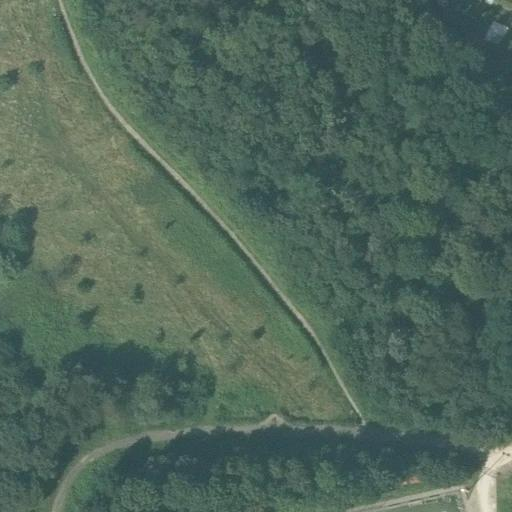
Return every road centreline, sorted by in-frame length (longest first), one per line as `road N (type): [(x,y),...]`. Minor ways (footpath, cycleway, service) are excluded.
road 1 (track): [(365,435),(293,306),(117,119),(60,0)]
road 2 (track): [(56,511),(87,458),(149,437),(316,431),(511,452)]
road 3 (track): [(511,177),(386,117),(340,83),(313,28),(251,0)]
